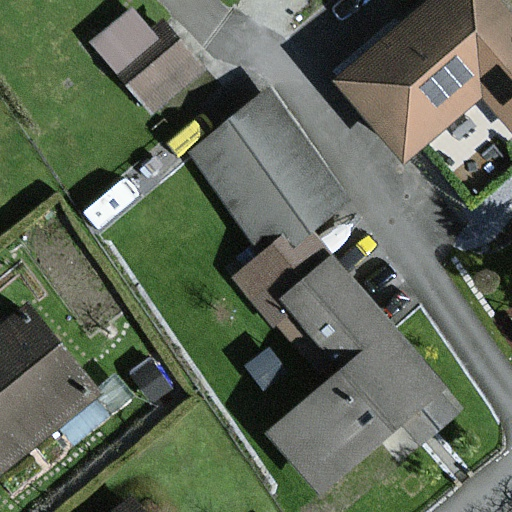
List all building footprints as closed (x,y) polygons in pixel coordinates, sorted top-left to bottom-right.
[(174,17),(160,28),(138,0),(131,0),(92,31),(153,106),(209,60),(174,17)] [(511,130),(511,30),(485,0),(434,0),(337,83),(402,158),(479,92),(511,130)] [(196,156),(276,251),(303,229),(343,195),(262,100),(196,156)] [(437,387),(303,229),(276,251),(243,279),(331,383),(269,435),(316,491),(399,421),(418,444),(449,418),(429,394),(437,387)] [(0,467),(87,395),(19,314),(0,329),(0,467)]
